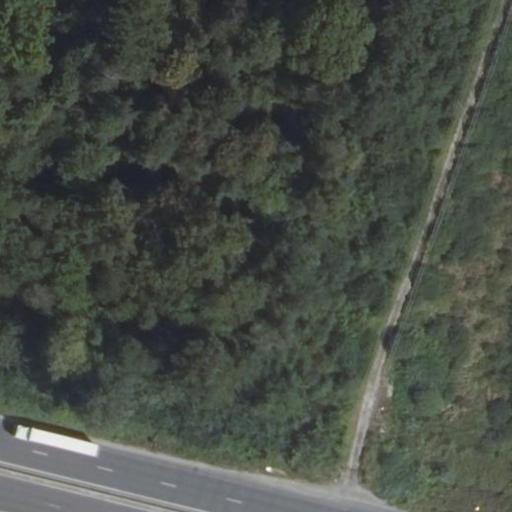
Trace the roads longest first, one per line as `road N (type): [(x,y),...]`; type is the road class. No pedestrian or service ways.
road 1 (track): [(504,0),(355,442),(341,511)]
road 2 (trunk): [(266,511),(0,445)]
